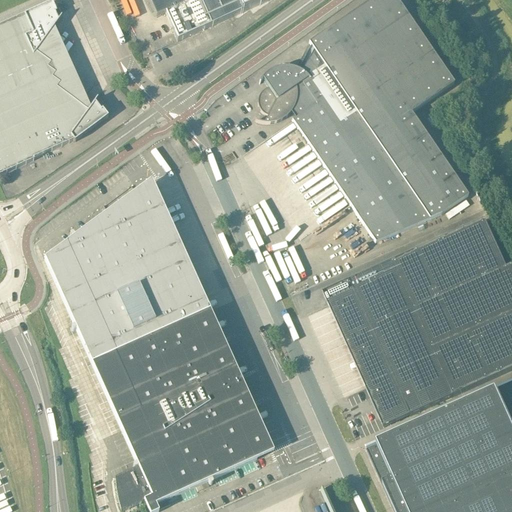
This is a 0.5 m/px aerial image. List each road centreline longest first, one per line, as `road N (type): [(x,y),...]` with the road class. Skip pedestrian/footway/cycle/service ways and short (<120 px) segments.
road 1 (unclassified): [(366,511),(199,133),(170,101)]
road 2 (tertiary): [(170,101),(310,0)]
road 3 (unknown): [(292,484),(276,458),(264,458),(151,511)]
road 4 (unknown): [(219,181),(259,164),(273,171),(311,271)]
road 5 (tertiary): [(40,195),(170,101)]
road 6 (unknown): [(211,162),(253,137),(253,124),(241,104),(199,133)]
road 7 (unclassified): [(170,101),(129,64),(97,0)]
